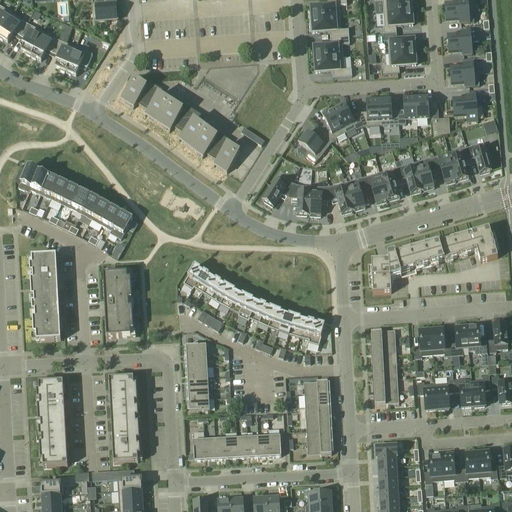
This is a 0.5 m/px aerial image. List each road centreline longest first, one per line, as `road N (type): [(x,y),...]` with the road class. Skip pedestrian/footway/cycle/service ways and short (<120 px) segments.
road 1 (residential): [(430,0),(436,86),(302,93)]
road 2 (residential): [(173,482),(162,360),(84,362)]
road 3 (residential): [(511,189),(337,244)]
road 4 (residential): [(337,244),(511,201)]
road 5 (residential): [(21,220),(79,247),(84,362)]
road 6 (residential): [(173,482),(351,473)]
road 7 (residential): [(231,213),(92,115)]
road 8 (residential): [(343,322),(508,308)]
road 9 (residential): [(231,213),(302,106),(302,93)]
road 10 (residential): [(9,492),(3,366)]
road 11 (residential): [(126,0),(130,51),(92,115)]
